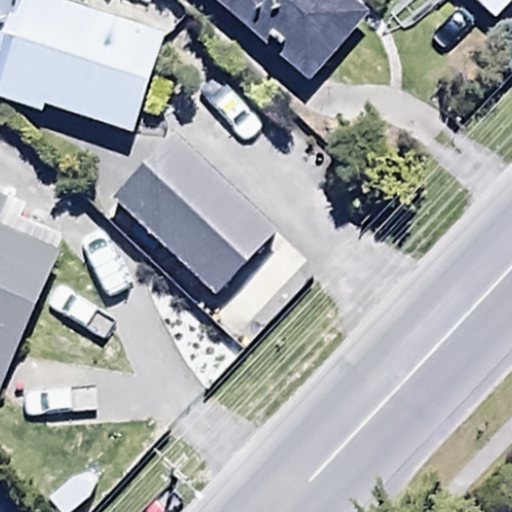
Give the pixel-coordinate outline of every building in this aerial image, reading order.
[(0,0),(0,106),(34,117),(36,110),(117,134),(146,37),(22,0),(0,0)] [(205,0),(301,80),(359,11),(345,0),(205,0)] [(456,0),(482,26),(508,0),(456,0)] [(271,235),(163,133),(99,201),(207,302),(271,235)] [(0,198),(0,348),(49,245),(1,222),(10,203),(0,198)] [(235,350),(300,284),(272,256),(207,322),(235,350)]
